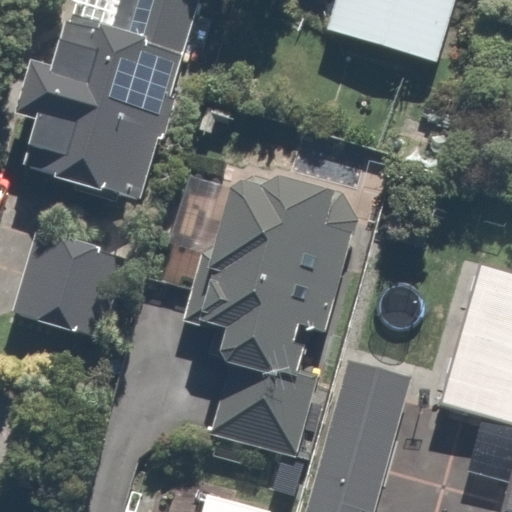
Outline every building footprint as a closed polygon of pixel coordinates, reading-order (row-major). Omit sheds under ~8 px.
[(153,0),(139,49),(79,33),(36,185),(160,220),(221,0),(153,0)] [(352,0),(342,45),(463,74),(481,0),(352,0)] [(383,219),(264,190),(227,340),(244,345),(224,425),(318,448),(335,379),(323,376),(330,346),(350,351),(383,219)] [(127,258),(50,236),(27,316),(105,338),(127,258)] [(511,266),(483,259),(447,403),(511,419),(511,266)] [(403,511),(424,377),(351,366),(328,511),(403,511)] [(308,511),(311,503),(141,459),(127,511),(308,511)]
